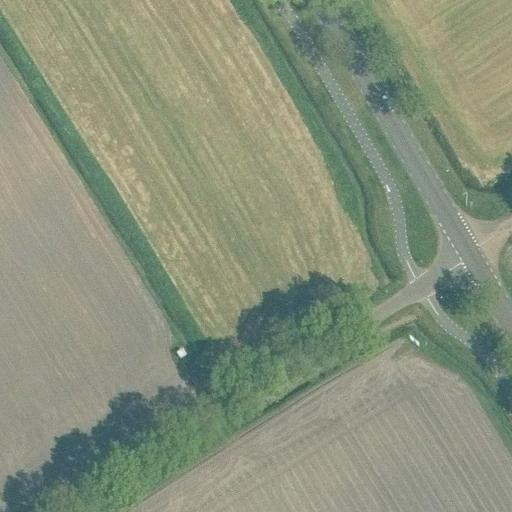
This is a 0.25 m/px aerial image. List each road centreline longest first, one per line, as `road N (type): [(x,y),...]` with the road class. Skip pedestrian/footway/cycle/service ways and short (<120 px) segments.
road 1 (unclassified): [(67,511),(468,263)]
road 2 (primary): [(468,263),(318,0)]
